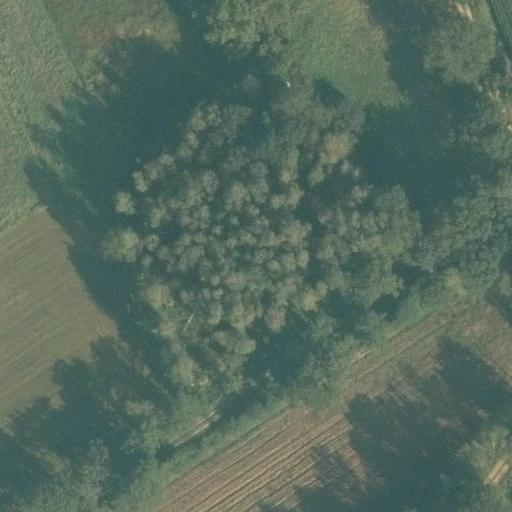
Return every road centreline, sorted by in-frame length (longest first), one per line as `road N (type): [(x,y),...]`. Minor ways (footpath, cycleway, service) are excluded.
road 1 (track): [(76,511),(511,217)]
road 2 (track): [(511,161),(459,0)]
